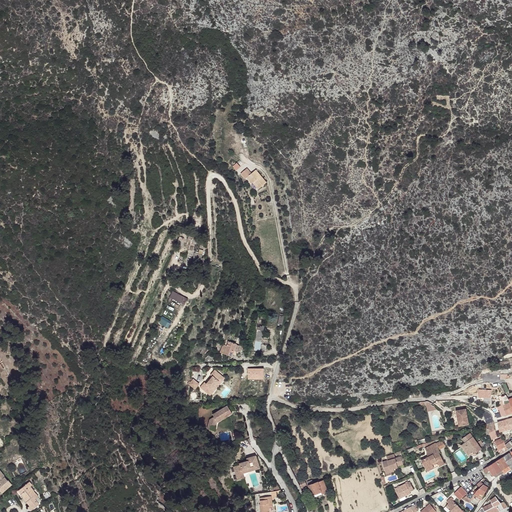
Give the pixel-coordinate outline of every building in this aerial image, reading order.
[(254,182),(260,188),(266,183),(256,170),(251,173),(247,168),(241,174),(245,179),(247,177),(252,184),(253,183),(254,182)] [(195,253),(194,256),(196,256),(194,267),(195,267),(194,272),(189,271),(188,275),(199,277),(203,258),(201,258),(203,250),(200,250),(199,254),(195,253)] [(184,304),(187,299),(173,292),(170,297),(184,304)] [(257,330),(254,350),(259,351),(261,338),(262,331),(257,330)] [(220,352),(231,356),(234,350),(235,345),(236,344),(228,341),(226,346),(223,344),(220,352)] [(200,388),(208,394),(212,390),(211,389),(218,380),(219,381),(222,377),(215,370),(213,373),(213,375),(206,384),(205,382),(200,388)] [(208,394),(210,395),(224,378),(222,377),(219,381),(218,380),(211,389),(212,390),(208,394)] [(193,379),(189,384),(195,389),(199,384),(193,379)] [(498,406),(501,416),(506,415),(511,412),(511,409),(509,399),(506,400),(505,396),(504,395),(499,397),(501,405),(498,406)] [(212,415),(217,422),(231,413),(232,414),(236,412),(233,407),(229,409),(227,406),(212,415)] [(456,411),(459,426),(469,424),(466,409),(456,411)] [(208,425),(207,429),(214,431),(217,422),(214,417),(213,418),(215,422),(214,425),(212,425),(212,426),(208,425)] [(497,422),(499,432),(506,430),(504,420),(497,422)] [(483,427),(486,435),(490,433),(489,432),(496,430),(494,423),(493,422),(492,422),(486,424),(483,425),(483,427)] [(474,433),(480,443),(482,442),(476,432),(474,433)] [(461,445),(468,455),(473,451),(475,454),(482,449),(470,433),(462,439),(465,443),(461,445)] [(495,441),(500,454),(508,449),(505,445),(503,438),(501,438),(495,441)] [(439,449),(445,446),(441,441),(436,444),(439,449)] [(421,460),(426,469),(433,465),(437,462),(439,466),(445,463),(439,452),(440,452),(439,449),(436,444),(435,443),(425,448),(427,453),(428,457),(421,460)] [(511,456),(510,453),(503,457),(509,466),(511,463),(511,456)] [(382,462),(385,473),(391,471),(390,469),(393,469),(398,467),(398,466),(403,465),(401,457),(395,458),(394,454),(386,456),(388,460),(382,462)] [(233,467),(237,480),(241,479),(239,471),(250,467),(251,470),(259,468),(255,455),(246,458),(247,461),(239,463),(239,465),(233,467)] [(503,457),(496,461),(502,470),(509,466),(503,457)] [(490,465),(487,466),(490,470),(493,476),(502,470),(496,461),(490,465)] [(239,471),(241,479),(244,478),(243,473),(251,470),(250,467),(239,471)] [(0,490),(2,493),(12,485),(8,480),(8,481),(4,476),(4,475),(0,470),(0,490)] [(307,482),(312,495),(326,490),(323,480),(313,484),(312,480),(307,482)] [(28,507),(31,510),(39,504),(35,499),(38,497),(30,487),(32,485),(29,482),(19,489),(22,492),(20,493),(30,505),(28,507)] [(395,489),(399,498),(405,496),(410,493),(410,492),(414,490),(410,482),(406,484),(406,483),(395,489)] [(466,496),(472,499),(474,495),(478,497),(481,499),(488,487),(483,484),(480,487),(477,485),(468,494),(466,496)] [(454,493),(460,500),(467,493),(461,487),(460,488),(456,491),(454,493)] [(271,496),(272,500),(274,499),(274,497),(277,496),(276,493),(282,492),(281,490),(270,492),(271,496)] [(260,504),(260,511),(269,511),(270,511),(274,510),(272,500),(271,496),(260,498),(261,504),(260,504)] [(498,511),(504,509),(501,503),(495,496),(490,500),(492,503),(482,508),(484,511),(498,511)] [(449,509),(451,511),(463,511),(461,510),(462,509),(450,498),(447,501),(449,503),(447,505),(450,508),(449,509)] [(502,511),(509,508),(504,501),(501,503),(504,509),(498,511),(502,511)] [(410,507),(413,511),(415,511),(419,510),(417,507),(416,508),(416,507),(420,505),(419,502),(410,507)]
